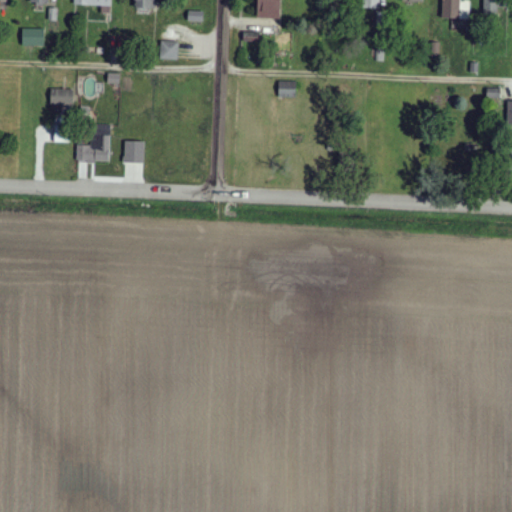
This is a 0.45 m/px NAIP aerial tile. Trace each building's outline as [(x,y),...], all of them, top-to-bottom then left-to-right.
[(101,6),(101,14),(111,14),(111,0),(72,0),(72,5),(101,6)] [(153,9),(153,0),(134,0),(134,9),(153,9)] [(257,0),(257,19),(280,19),(280,0),(257,0)] [(380,9),(380,0),(362,0),(362,8),(380,9)] [(468,0),(442,0),(442,19),(468,20),(468,0)] [(483,0),(483,14),(498,14),(497,0),(483,0)] [(44,47),(44,30),(22,30),(22,46),(44,47)] [(259,32),(243,32),(243,43),(259,43),(259,32)] [(178,43),(161,42),(160,60),(178,61),(178,43)] [(295,98),(296,82),(279,82),(278,98),(295,98)] [(73,90),(51,89),(50,104),(73,105),(73,90)] [(55,142),(66,142),(67,123),(55,123),(55,142)] [(92,146),(77,145),(77,162),(110,163),(111,126),(93,126),(92,146)]
